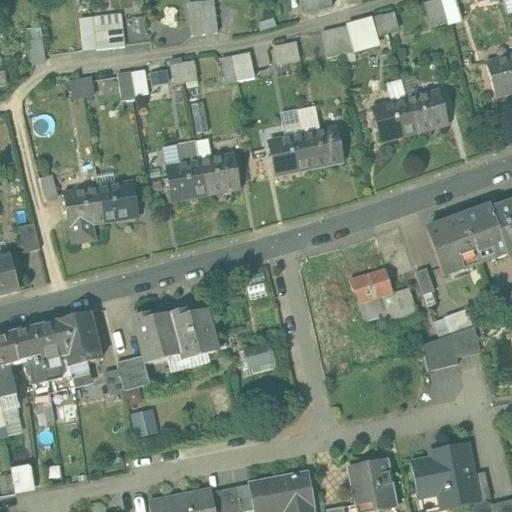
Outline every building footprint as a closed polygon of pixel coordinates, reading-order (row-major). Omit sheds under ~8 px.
[(316,0),(302,0),(305,13),(318,10),(316,0)] [(316,0),(318,10),(333,7),(331,0),(316,0)] [(454,0),(443,0),(441,1),(447,24),(448,27),(461,23),(454,0)] [(441,1),(425,5),(432,28),(447,24),(441,1)] [(213,2),(200,4),(204,36),(217,34),(213,2)] [(200,4),(187,6),(191,37),(204,36),(200,4)] [(394,14),(383,17),(387,32),(398,30),(394,14)] [(124,48),(121,16),(93,19),(96,52),(124,48)] [(383,17),(372,20),(376,35),(387,32),(383,17)] [(93,19),(79,20),(82,53),(96,52),(93,19)] [(349,28),(335,31),(341,57),(354,54),(349,28)] [(341,57),(335,31),(321,34),(327,60),(341,57)] [(42,41),(28,43),(31,65),(45,63),(42,41)] [(296,46),(285,48),(288,63),(299,61),(296,46)] [(285,48),(274,50),(277,65),(288,63),(285,48)] [(249,56),(232,59),(237,83),(254,80),(249,56)] [(511,57),(486,65),(495,97),(511,92),(511,57)] [(232,59),(220,62),(225,85),(237,83),(232,59)] [(193,65),(182,67),(185,82),(196,80),(193,65)] [(182,67),(171,69),(174,84),(185,82),(182,67)] [(169,84),(167,71),(148,73),(150,86),(169,84)] [(131,74),(117,76),(121,103),(135,102),(131,74)] [(439,92),(417,98),(412,80),(401,83),(415,134),(448,125),(439,92)] [(91,81),(80,83),(83,98),(94,96),(91,81)] [(80,83),(69,85),(72,100),(83,98),(80,83)] [(401,83),(388,87),(393,104),(372,110),(381,144),(415,134),(401,83)] [(201,104),(190,106),(195,135),(206,133),(201,104)] [(337,129),(320,132),(315,108),(298,112),(303,136),(309,170),(344,163),(337,129)] [(303,136),(269,143),(276,177),(309,170),(303,136)] [(206,140),(196,142),(200,163),(210,161),(206,140)] [(196,142),(179,146),(182,166),(166,169),(172,202),(206,196),(200,163),(196,142)] [(210,161),(200,163),(206,196),(240,190),(234,156),(210,161)] [(52,177),(39,180),(44,202),(58,198),(52,177)] [(131,184),(97,190),(103,224),(137,218),(131,184)] [(97,190),(63,195),(68,229),(71,229),(73,244),(93,241),(91,226),(103,224),(97,190)] [(511,204),(491,212),(490,208),(464,218),(480,263),(506,254),(507,258),(511,256),(511,204)] [(464,218),(426,231),(442,277),(480,263),(464,218)] [(34,225),(18,229),(24,254),(40,250),(34,225)] [(9,258),(0,260),(0,297),(18,293),(9,258)] [(426,270),(415,274),(423,296),(434,292),(426,270)] [(385,271),(349,281),(356,305),(371,301),(392,295),(385,271)] [(511,288),(502,293),(510,315),(511,314),(511,288)] [(409,289),(392,295),(397,312),(400,322),(418,317),(409,289)] [(392,295),(371,301),(375,315),(389,311),(390,314),(397,312),(392,295)] [(371,301),(356,305),(362,323),(380,317),(383,328),(400,322),(397,312),(390,314),(389,311),(375,315),(371,301)] [(438,337),(472,324),(467,309),(432,321),(438,337)] [(187,313),(153,322),(151,316),(132,321),(142,358),(144,366),(146,366),(144,360),(166,355),(167,360),(203,351),(204,356),(206,356),(218,352),(208,313),(188,318),(187,313)] [(89,315),(58,323),(65,351),(70,370),(88,365),(101,362),(89,315)] [(58,323),(33,330),(46,381),(58,378),(52,355),(65,351),(58,323)] [(474,328),(450,337),(456,359),(480,353),(474,328)] [(33,330),(11,336),(19,365),(28,362),(34,385),(46,381),(33,330)] [(6,337),(0,338),(0,395),(9,393),(2,368),(14,366),(6,337)] [(450,337),(420,348),(426,373),(457,366),(456,359),(450,337)] [(269,346),(246,352),(251,369),(273,363),(269,346)] [(207,362),(206,356),(204,356),(203,351),(167,360),(170,372),(207,362)] [(150,387),(144,366),(142,358),(116,365),(118,371),(123,393),(139,389),(150,387)] [(273,363),(251,369),(253,375),(275,369),(273,363)] [(88,365),(70,370),(73,383),(74,382),(75,389),(93,384),(88,365)] [(118,371),(103,374),(108,397),(123,393),(118,371)] [(139,389),(123,393),(129,416),(144,413),(139,389)] [(50,403),(34,406),(37,427),(54,425),(50,403)] [(439,460),(414,465),(412,468),(418,496),(421,498),(445,494),(448,509),(476,503),(471,477),(465,447),(438,452),(439,460)] [(387,462),(348,470),(355,508),(373,504),(374,511),(383,511),(396,510),(387,462)] [(12,476),(0,477),(2,495),(37,491),(34,465),(11,468),(12,476)] [(484,474),(471,477),(476,503),(490,500),(484,474)] [(306,475),(249,486),(249,487),(253,511),(261,511),(281,508),(282,511),(312,511),(310,502),(312,502),(306,475)] [(253,511),(249,487),(236,489),(240,511),(253,511)] [(240,511),(236,489),(211,494),(214,511),(240,511)] [(211,494),(171,501),(171,500),(148,505),(149,511),(214,511),(211,494)] [(511,511),(511,501),(492,506),(493,511),(511,511)]
